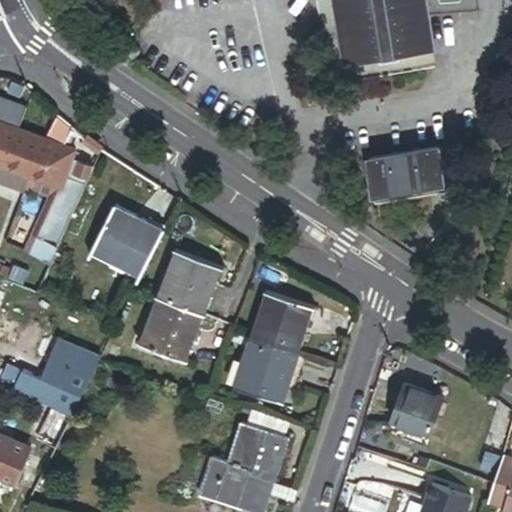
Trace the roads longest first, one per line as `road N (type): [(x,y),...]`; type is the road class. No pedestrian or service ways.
road 1 (tertiary): [(392,276),(67,56),(22,12)]
road 2 (residential): [(392,276),(314,511)]
road 3 (tertiary): [(511,347),(392,276)]
